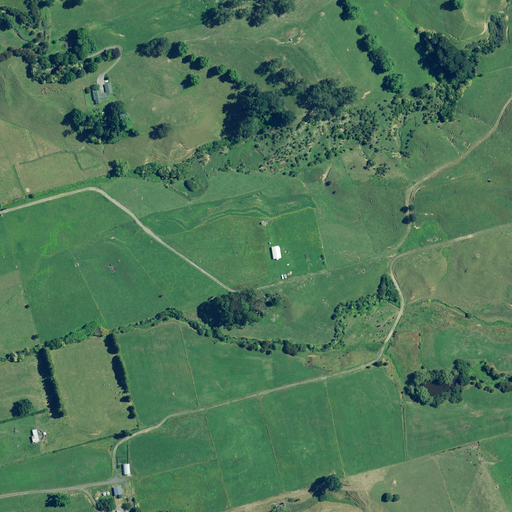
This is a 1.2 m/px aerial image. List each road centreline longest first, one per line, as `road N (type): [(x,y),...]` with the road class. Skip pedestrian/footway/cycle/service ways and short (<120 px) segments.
road 1 (track): [(0,55),(29,58),(40,78),(55,79),(109,44),(117,58),(102,75)]
road 2 (unknown): [(0,497),(125,480)]
